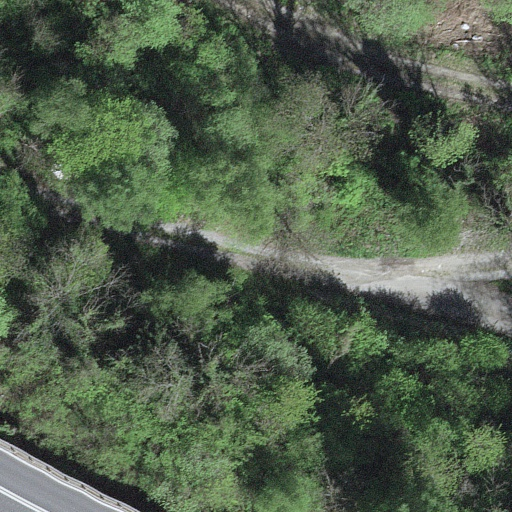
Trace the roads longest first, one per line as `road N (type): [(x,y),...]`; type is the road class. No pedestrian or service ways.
road 1 (track): [(0,175),(349,286),(511,268)]
road 2 (track): [(511,94),(332,47),(242,0)]
road 3 (track): [(349,286),(511,337)]
